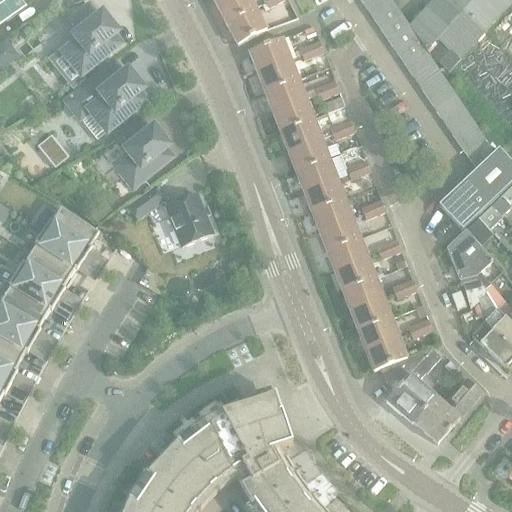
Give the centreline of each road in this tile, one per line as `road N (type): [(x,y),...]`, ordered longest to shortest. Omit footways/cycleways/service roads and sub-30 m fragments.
road 1 (residential): [(345,0),(456,163),(405,216),(458,348),(511,397)]
road 2 (tertiary): [(300,309),(213,76),(173,0)]
road 3 (tertiary): [(438,495),(358,428),(300,309)]
road 4 (residential): [(300,309),(221,335),(131,402)]
road 5 (residential): [(77,372),(11,511)]
road 6 (residential): [(131,402),(94,458),(75,511)]
